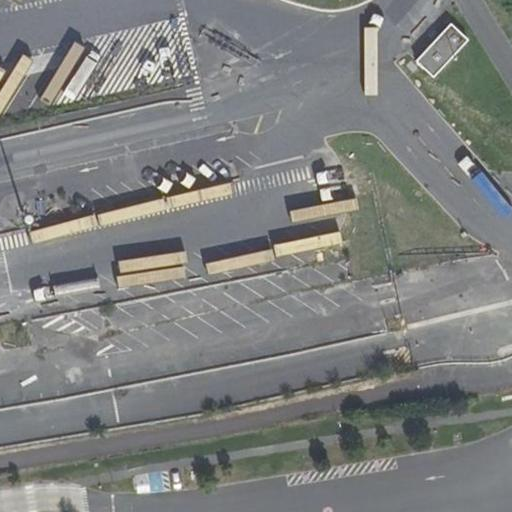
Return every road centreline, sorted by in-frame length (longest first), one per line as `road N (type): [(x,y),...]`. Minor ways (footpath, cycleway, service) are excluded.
road 1 (track): [(421,390),(0,464)]
road 2 (unclassified): [(342,45),(369,61),(511,209)]
